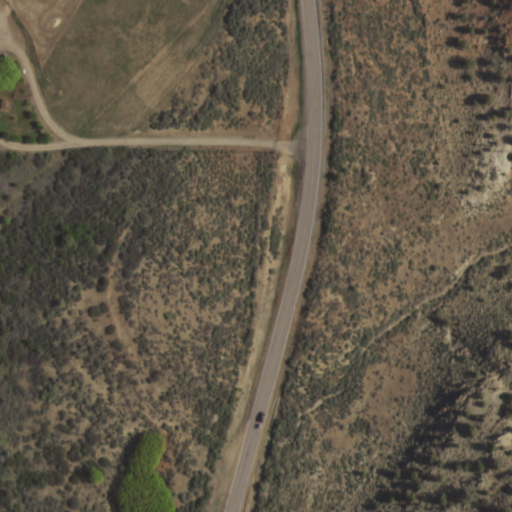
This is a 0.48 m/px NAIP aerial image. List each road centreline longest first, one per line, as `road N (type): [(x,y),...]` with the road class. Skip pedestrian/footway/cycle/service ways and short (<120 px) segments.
road 1 (primary): [(234,511),(312,173),(305,0)]
road 2 (residential): [(511,141),(494,212),(433,269),(394,280),(312,173)]
